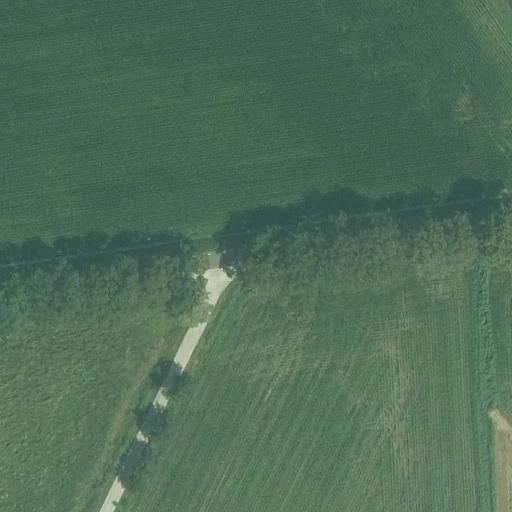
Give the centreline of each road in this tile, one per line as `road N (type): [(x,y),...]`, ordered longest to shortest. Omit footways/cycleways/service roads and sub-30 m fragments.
road 1 (tertiary): [(224,259),(511,219)]
road 2 (unclassified): [(110,511),(223,279),(224,259)]
road 3 (tertiary): [(0,292),(224,259)]
